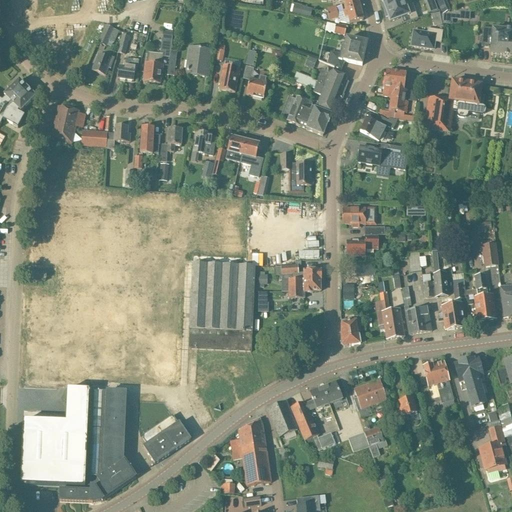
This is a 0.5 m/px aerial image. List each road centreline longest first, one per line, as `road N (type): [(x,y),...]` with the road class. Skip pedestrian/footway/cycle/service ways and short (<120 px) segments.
road 1 (residential): [(7,511),(15,251),(24,183),(56,85)]
road 2 (residential): [(331,153),(231,118),(100,103),(56,85)]
road 3 (tertiary): [(109,511),(258,401),(337,365)]
road 4 (residential): [(337,365),(331,153)]
road 5 (tertiary): [(337,365),(511,336)]
road 6 (residential): [(511,76),(380,58)]
